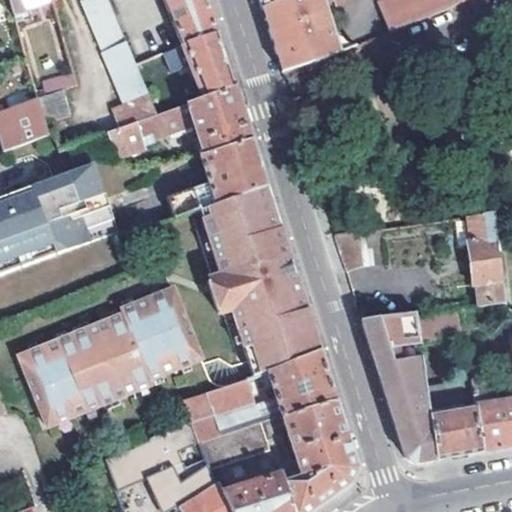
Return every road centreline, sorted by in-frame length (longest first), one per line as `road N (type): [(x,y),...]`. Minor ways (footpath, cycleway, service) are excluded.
road 1 (residential): [(232,0),(383,475),(385,505)]
road 2 (secondary): [(385,505),(511,481)]
